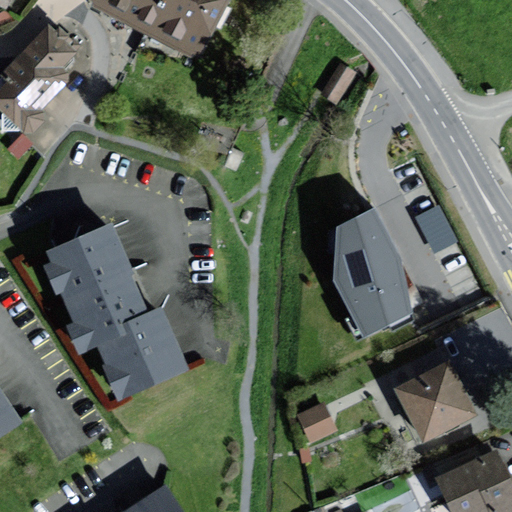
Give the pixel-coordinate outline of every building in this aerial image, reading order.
[(97,0),(95,5),(191,54),(193,50),(199,53),(226,0),(97,0)] [(55,33),(49,27),(19,56),(6,69),(15,78),(0,92),(0,109),(31,140),(49,122),(39,112),(72,79),(62,70),(78,54),(64,41),(70,36),(61,28),(55,33)] [(341,63),(321,96),(336,105),(356,72),(341,63)] [(440,200),(416,211),(433,248),(457,237),(440,200)] [(400,253),(375,207),(339,225),(336,280),(365,337),(414,312),(400,253)] [(77,355),(95,347),(117,401),(188,372),(161,309),(147,315),(110,226),(47,252),(52,263),(42,267),(55,297),(62,294),(77,329),(68,333),(77,355)] [(448,363),(398,389),(425,439),(475,414),(448,363)] [(0,390),(0,440),(22,427),(0,390)] [(324,404),(300,415),(311,440),(336,429),(324,404)] [(507,511),(511,510),(511,485),(496,452),(440,479),(455,511),(488,511),(492,510),(492,511),(507,511)] [(183,511),(168,487),(127,511),(183,511)]
